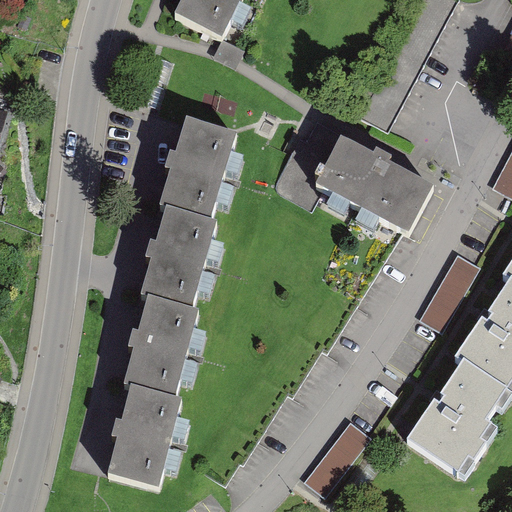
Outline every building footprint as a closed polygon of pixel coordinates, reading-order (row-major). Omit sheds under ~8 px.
[(186,0),(175,21),(222,45),(224,41),(245,0),(186,0)] [(460,0),(423,0),(360,117),(388,132),(460,0)] [(511,66),(511,39),(500,61),(511,66)] [(214,61),(236,72),(238,67),(246,52),(224,41),(222,45),(216,57),(214,61)] [(0,164),(9,131),(0,129),(0,164)] [(111,478),(159,491),(164,472),(176,475),(181,457),(171,454),(173,444),(186,448),(192,426),(180,422),(185,404),(179,403),(182,390),(197,394),(205,364),(192,361),(192,359),(205,363),(213,334),(202,331),(208,312),(200,309),(202,303),(211,306),(220,277),(209,274),(210,271),(221,274),(229,248),(217,245),(222,226),(215,223),(218,211),(229,215),(236,192),(223,188),(226,177),(236,179),(241,162),(229,159),(233,145),(188,131),(180,156),(175,154),(170,169),(177,171),(166,209),(173,211),(161,253),(155,251),(153,259),(158,260),(147,297),(155,299),(144,339),(138,337),(134,350),(140,352),(130,387),(136,388),(125,427),(118,425),(113,442),(120,444),(111,478)] [(433,196),(435,192),(390,168),(393,163),(377,154),(374,160),(342,143),(326,173),(321,170),(315,180),(321,183),(317,191),(409,240),(410,240),(433,196)] [(511,153),(493,190),(511,199),(511,153)] [(481,270),(457,257),(419,323),(443,336),(481,270)] [(511,264),(504,276),(511,281),(492,312),(498,316),(489,329),(479,323),(456,360),(463,365),(443,396),(448,400),(442,410),(433,404),(407,444),(465,480),(493,436),(479,427),(493,406),(502,412),(511,395),(511,264)] [(373,440),(351,423),(304,484),(325,500),(373,440)]
